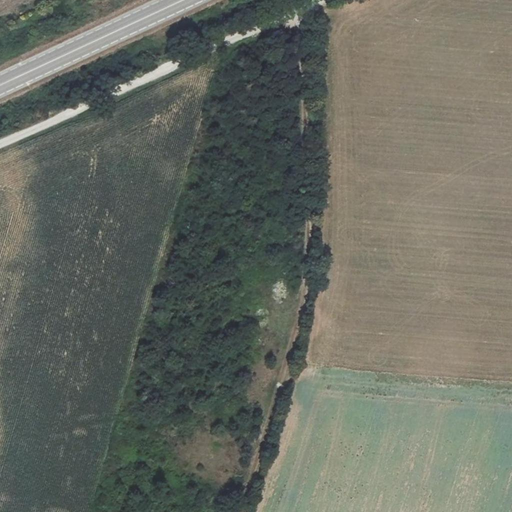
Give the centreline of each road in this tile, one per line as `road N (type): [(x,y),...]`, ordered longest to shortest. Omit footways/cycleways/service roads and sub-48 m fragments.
road 1 (track): [(309,5),(313,223),(296,334),(239,511)]
road 2 (unclassified): [(0,143),(319,0)]
road 3 (secondary): [(184,0),(0,85)]
